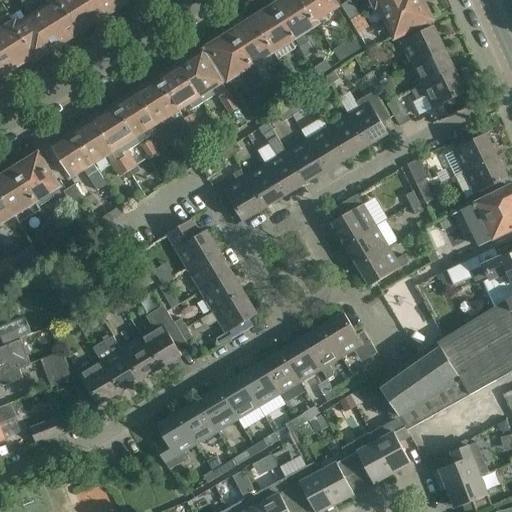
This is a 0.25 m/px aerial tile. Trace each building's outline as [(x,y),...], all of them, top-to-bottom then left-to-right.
[(21,11),(11,17),(16,26),(15,27),(33,55),(35,59),(58,44),(35,7),(33,3),(30,0),(23,0),(21,2),(28,14),(31,12),(33,16),(26,20),(21,11)] [(46,0),(37,0),(33,3),(35,7),(58,44),(80,30),(76,24),(60,0),(57,0),(49,5),(46,0)] [(90,0),(60,0),(76,24),(80,30),(102,17),(90,0)] [(90,0),(102,17),(123,4),(120,0),(90,0)] [(316,23),(301,0),(286,0),(275,7),(299,45),(300,47),(309,42),(303,31),(316,23)] [(331,0),(301,0),(316,23),(318,26),(322,24),(317,17),(335,5),(331,0)] [(372,0),(376,7),(381,4),(396,36),(430,20),(420,0),(372,0)] [(358,16),(350,1),(341,6),(350,21),(358,16)] [(275,7),(254,20),(272,50),(289,39),(295,47),(299,45),(275,7)] [(9,13),(0,18),(0,47),(13,68),(33,55),(15,27),(16,26),(11,17),(9,13)] [(350,21),(358,34),(369,27),(361,14),(358,16),(350,21)] [(254,20),(232,34),(256,73),(260,71),(260,70),(255,62),(272,50),(254,20)] [(412,64),(444,49),(433,27),(401,42),(412,64)] [(254,90),(263,84),(232,34),(209,49),(228,79),(246,67),(252,76),(247,79),(254,90)] [(0,75),(13,68),(0,47),(0,75)] [(346,48),(335,54),(339,62),(351,56),(346,48)] [(444,49),(412,64),(422,86),(423,86),(454,71),(455,71),(444,49)] [(181,66),(203,103),(215,95),(210,88),(221,81),(203,53),(181,66)] [(331,69),(326,60),(315,68),(320,76),(331,69)] [(181,66),(160,79),(178,108),(187,102),(192,110),(203,103),(181,66)] [(333,69),(324,75),(329,83),(339,77),(333,69)] [(365,76),(370,85),(378,80),(373,71),(365,76)] [(423,86),(412,92),(416,100),(413,102),(419,116),(433,109),(466,93),(455,71),(454,71),(423,86)] [(329,83),(324,75),(315,81),(320,89),(329,83)] [(185,118),(178,108),(160,79),(139,93),(161,130),(175,121),(186,138),(194,133),(185,118)] [(378,80),(370,85),(374,92),(389,116),(377,95),(384,90),(378,80)] [(238,110),(227,92),(219,97),(229,115),(238,110)] [(360,109),(349,116),(368,147),(388,134),(382,124),(391,119),(389,116),(374,92),(356,102),(360,109)] [(161,130),(139,93),(117,106),(140,143),(161,130)] [(411,121),(398,99),(388,104),(401,126),(411,121)] [(288,108),(293,116),(302,109),(297,102),(288,108)] [(117,106),(96,119),(114,148),(129,171),(137,166),(128,151),(140,143),(117,106)] [(284,121),(293,116),(288,108),(279,114),(284,121)] [(192,114),(185,118),(194,133),(201,128),(192,114)] [(368,147),(349,116),(329,128),(347,159),(368,147)] [(75,133),(93,161),(114,148),(96,119),(75,133)] [(267,165),(285,196),(306,184),(287,153),(268,122),(259,128),(263,135),(264,135),(278,159),(267,165)] [(308,141),(326,171),(347,159),(329,128),(308,141)] [(93,161),(75,133),(51,147),(70,176),(83,168),(97,191),(107,185),(92,162),(93,161)] [(445,156),(455,177),(497,157),(486,135),(454,150),(454,152),(445,156)] [(158,153),(150,141),(142,146),(149,158),(158,153)] [(306,184),(326,171),(308,141),(287,153),(306,184)] [(229,151),(233,158),(242,152),(238,145),(229,151)] [(114,148),(106,153),(121,177),(129,171),(114,148)] [(233,158),(229,151),(201,167),(208,179),(228,167),(225,163),(233,158)] [(38,156),(17,169),(40,206),(55,197),(57,197),(66,212),(75,207),(66,191),(65,190),(60,181),(55,184),(48,173),(38,156)] [(508,179),(497,157),(455,177),(456,177),(465,173),(475,195),(508,179)] [(264,209),(285,196),(267,165),(246,178),(264,209)] [(132,176),(140,171),(137,166),(129,171),(132,176)] [(17,169),(0,179),(0,191),(14,213),(20,223),(37,212),(42,209),(40,206),(17,169)] [(264,209),(246,178),(241,170),(233,175),(238,183),(224,191),(243,222),(264,209)] [(66,191),(75,207),(85,200),(75,185),(66,191)] [(511,230),(511,188),(511,187),(462,210),(479,246),(511,230)] [(434,200),(429,189),(422,193),(427,203),(434,200)] [(0,191),(0,221),(14,213),(0,191)] [(407,196),(411,205),(418,202),(414,193),(407,196)] [(418,202),(411,205),(416,215),(423,212),(418,202)] [(332,224),(345,246),(376,227),(363,205),(332,224)] [(120,207),(98,221),(101,227),(124,213),(120,207)] [(450,219),(440,224),(444,230),(453,225),(450,219)] [(167,235),(189,271),(220,253),(207,231),(200,235),(191,221),(167,235)] [(358,267),(388,248),(376,227),(345,246),(358,267)] [(13,244),(3,228),(0,230),(0,238),(6,248),(13,244)] [(65,246),(60,239),(47,246),(52,254),(65,246)] [(396,260),(388,248),(358,267),(370,287),(408,264),(403,255),(396,260)] [(438,260),(434,250),(426,253),(430,263),(438,260)] [(220,253),(189,271),(201,292),(232,273),(220,253)] [(452,269),(451,269),(457,285),(473,277),(477,285),(491,279),(502,305),(511,298),(511,254),(483,267),(478,256),(452,269)] [(10,257),(0,262),(0,282),(19,272),(10,257)] [(154,283),(140,268),(127,277),(140,289),(153,284),(154,283)] [(201,320),(244,294),(232,273),(201,292),(214,312),(201,320)] [(214,313),(201,320),(204,324),(205,326),(211,327),(219,323),(225,334),(217,338),(217,339),(216,345),(218,348),(230,341),(255,326),(250,319),(257,315),(244,294),(214,313)] [(180,304),(175,295),(167,299),(173,308),(180,304)] [(511,298),(502,305),(471,324),(470,322),(444,339),(437,343),(414,358),(418,364),(381,390),(400,417),(408,430),(511,373),(511,298)] [(124,303),(127,311),(136,307),(133,299),(124,303)] [(116,315),(127,311),(124,303),(113,307),(116,315)] [(153,329),(142,336),(161,368),(182,356),(177,347),(186,342),(180,333),(175,323),(174,323),(167,312),(164,306),(146,317),(153,329)] [(86,313),(75,317),(78,324),(88,320),(86,313)] [(344,314),(323,327),(341,358),(354,350),(357,351),(362,359),(366,360),(377,353),(364,331),(357,335),(344,314)] [(69,328),(78,324),(75,317),(66,321),(69,328)] [(25,318),(0,327),(0,330),(5,344),(31,333),(25,318)] [(175,323),(180,333),(187,329),(181,319),(175,323)] [(323,327),(303,339),(321,370),(327,380),(333,376),(334,373),(329,365),(341,358),(323,327)] [(187,329),(180,333),(186,342),(192,338),(187,329)] [(142,336),(122,348),(141,380),(161,368),(142,336)] [(100,361),(120,393),(141,380),(122,348),(120,349),(113,337),(93,348),(100,361)] [(0,368),(10,365),(11,368),(18,365),(19,368),(30,364),(21,339),(5,346),(0,348),(0,368)] [(321,370),(303,339),(282,352),(300,382),(321,370)] [(61,352),(40,360),(51,386),(72,377),(61,352)] [(261,364),(279,395),(300,382),(282,352),(261,364)] [(120,393),(100,361),(79,373),(73,377),(86,412),(98,406),(120,393)] [(258,407),(279,395),(261,364),(240,377),(258,407)] [(0,387),(16,381),(23,379),(19,368),(18,365),(11,368),(10,365),(0,368),(0,387)] [(367,379),(363,372),(354,378),(358,385),(367,379)] [(238,419),(258,407),(240,377),(220,389),(238,419)] [(342,384),(333,390),(337,397),(346,391),(342,384)] [(220,389),(199,401),(218,431),(238,419),(220,389)] [(333,390),(323,396),(327,402),(337,397),(333,390)] [(355,406),(363,402),(357,392),(350,396),(355,406)] [(355,406),(350,396),(340,402),(346,412),(355,406)] [(179,413),(197,444),(218,431),(199,401),(179,413)] [(0,441),(5,440),(0,427),(0,424),(17,418),(11,404),(0,408),(0,441)] [(197,444),(179,413),(157,426),(165,440),(155,446),(169,470),(188,459),(183,452),(197,444)] [(294,420),(298,426),(308,421),(304,414),(294,420)] [(329,427),(321,414),(309,422),(317,435),(329,427)] [(68,432),(62,416),(30,428),(37,445),(68,432)] [(393,474),(411,464),(406,455),(399,443),(409,437),(406,431),(408,431),(408,430),(400,417),(370,433),(375,443),(393,474)] [(298,426),(294,420),(285,426),(289,432),(298,426)] [(507,420),(497,426),(499,431),(504,433),(510,432),(507,420)] [(295,429),(287,434),(295,447),(302,442),(295,429)] [(373,482),(374,484),(393,474),(375,443),(370,433),(342,448),(347,458),(355,473),(365,468),(373,482)] [(267,447),(279,440),(275,434),(263,441),(267,447)] [(263,441),(254,446),(258,453),(267,447),(263,441)] [(441,475),(435,478),(440,492),(444,491),(447,490),(462,484),(480,477),(482,476),(489,473),(477,443),(468,446),(452,453),(456,464),(439,470),(441,475)] [(249,458),(258,453),(254,446),(245,452),(249,458)] [(222,465),(217,456),(208,462),(213,470),(216,475),(217,477),(226,472),(222,465)] [(347,458),(318,473),(335,505),(354,495),(345,479),(355,473),(347,458)] [(313,464),(284,479),(289,488),(290,489),(292,494),(295,499),(301,509),(311,504),(315,511),(322,511),(335,505),(318,473),(313,464)] [(208,483),(217,477),(216,475),(213,470),(203,476),(208,483)] [(243,471),(233,477),(237,484),(247,478),(243,471)] [(462,484),(447,490),(453,504),(455,503),(457,508),(463,506),(465,511),(480,511),(486,510),(494,507),(482,476),(480,477),(462,484)] [(284,479),(256,494),(261,504),(265,511),(296,511),(301,509),(295,499),(292,494),(290,489),(289,488),(284,479)] [(265,511),(261,504),(256,494),(227,509),(228,511),(265,511)]
